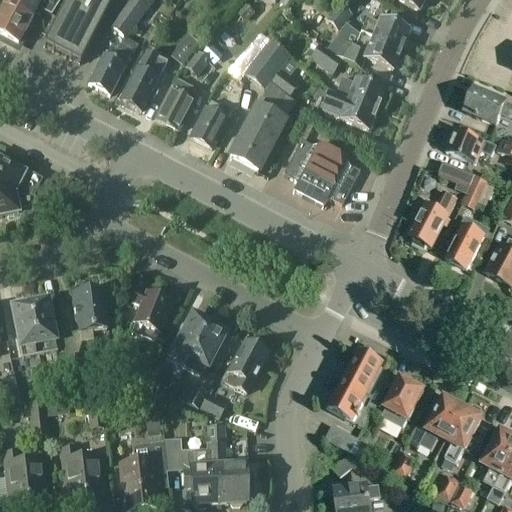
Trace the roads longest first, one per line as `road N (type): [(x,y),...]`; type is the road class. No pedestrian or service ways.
road 1 (unclassified): [(357,269),(478,0)]
road 2 (residential): [(292,511),(288,408),(357,269)]
road 3 (residential): [(357,269),(132,151)]
road 4 (residential): [(511,350),(357,269)]
road 5 (residential): [(132,151),(0,80)]
